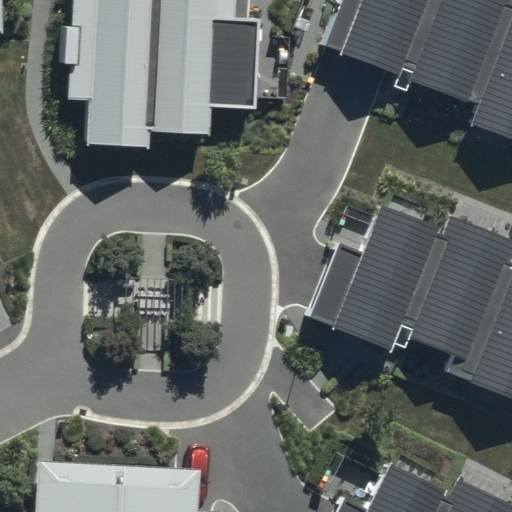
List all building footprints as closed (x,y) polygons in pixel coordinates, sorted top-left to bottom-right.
[(228,0),(67,0),(63,94),(84,95),(82,139),(140,142),(141,127),(204,130),(205,104),(247,106),(252,14),(228,13),(228,0)] [(511,0),(348,0),(331,48),(470,100),(462,122),(511,141),(511,0)] [(441,372),(511,400),(511,257),(505,255),(511,238),(511,235),(443,208),(435,227),(374,202),(326,322),(387,347),(394,330),(449,352),(441,372)] [(219,511),(220,508),(194,507),(196,465),(33,457),(30,511),(219,511)] [(511,511),(511,502),(450,473),(440,492),(381,463),(357,511),(511,511)]
